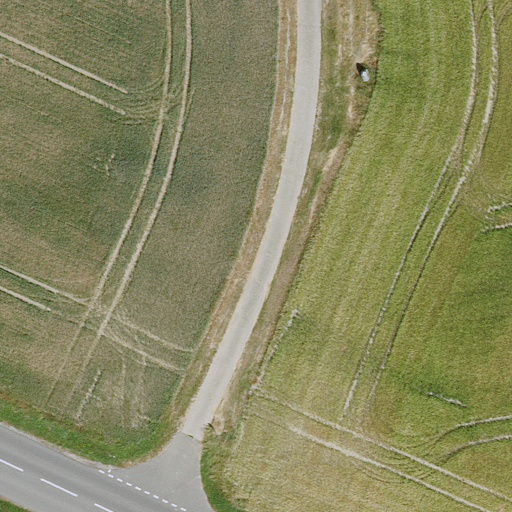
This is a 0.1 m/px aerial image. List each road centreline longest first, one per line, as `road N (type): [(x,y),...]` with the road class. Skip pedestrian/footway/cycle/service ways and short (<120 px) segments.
road 1 (track): [(303,0),(298,132),(261,279),(160,511)]
road 2 (tertiary): [(0,458),(116,511)]
